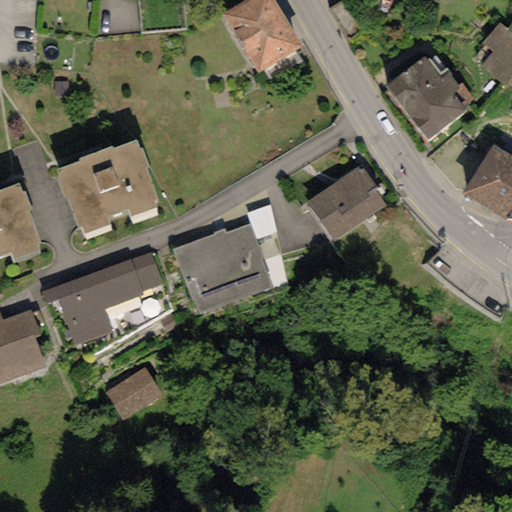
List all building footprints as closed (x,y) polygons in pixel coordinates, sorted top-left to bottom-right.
[(274,0),(245,0),(222,14),(258,73),(302,48),(274,0)] [(511,76),(511,35),(499,24),(482,43),(492,52),(480,65),(504,86),(511,76)] [(426,57),(384,88),(425,144),(470,111),(465,104),(473,99),(461,82),(458,85),(436,56),(429,61),(426,57)] [(78,162),(55,170),(58,178),(55,179),(62,197),(65,196),(77,229),(81,227),(84,234),(111,224),(109,217),(126,211),(129,218),(156,208),(154,203),(157,201),(144,167),(149,165),(143,149),(139,151),(136,142),(112,150),(111,146),(76,159),(78,162)] [(504,220),(511,208),(511,158),(492,145),(462,192),(504,220)] [(359,171),(357,168),(306,202),(333,242),(387,206),(362,169),(359,171)] [(0,257),(10,254),(12,261),(40,251),(37,245),(40,244),(28,210),(32,208),(26,192),(22,194),(19,184),(0,191),(0,257)] [(214,235),(174,250),(198,315),(272,287),(249,226),(226,235),(224,228),(213,232),(214,235)] [(150,253),(40,292),(44,304),(58,300),(74,345),(112,332),(104,309),(142,296),(141,292),(162,285),(150,253)] [(0,317),(0,384),(45,368),(34,336),(38,334),(29,309),(1,320),(0,317)] [(146,368),(105,394),(123,421),(163,395),(146,368)]
